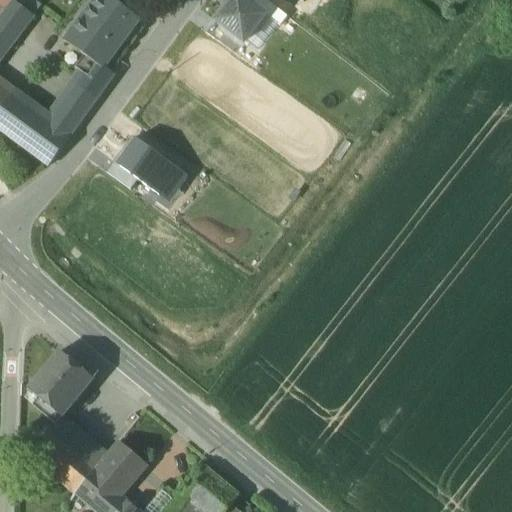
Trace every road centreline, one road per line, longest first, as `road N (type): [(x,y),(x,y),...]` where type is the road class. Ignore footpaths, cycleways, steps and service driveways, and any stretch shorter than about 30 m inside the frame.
road 1 (secondary): [(314,511),(37,287)]
road 2 (tertiary): [(0,241),(192,0)]
road 3 (unclassified): [(37,287),(13,312),(3,511)]
